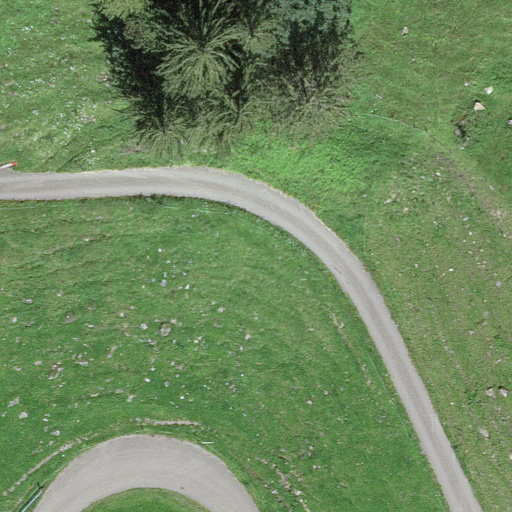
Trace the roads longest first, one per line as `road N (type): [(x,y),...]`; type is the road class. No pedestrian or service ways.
road 1 (unclassified): [(466,511),(366,297),(308,226),(252,193),(215,183),(0,186)]
road 2 (track): [(0,172),(48,141),(121,116),(190,108),(282,114),(429,153),(511,236)]
road 3 (unclassified): [(52,511),(93,474),(161,462),(193,469),(243,511)]
